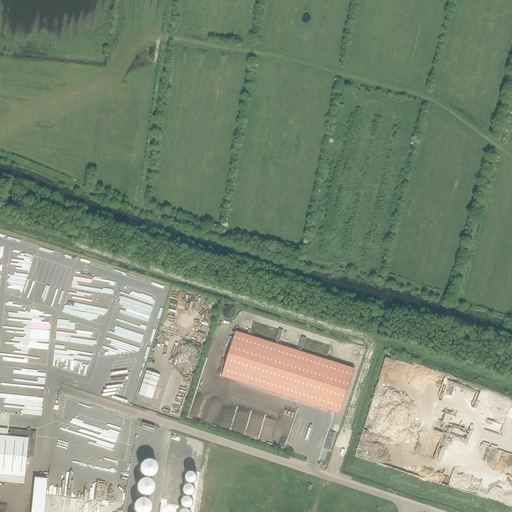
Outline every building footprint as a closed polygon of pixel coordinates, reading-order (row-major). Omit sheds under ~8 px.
[(223,312),(223,313),(223,314),(223,315),(224,315),(224,316),(225,317),(226,318),(227,318),(228,318),(229,319),(230,319),(231,318),(232,318),(233,317),(234,316),(235,316),(235,315),(235,314),(236,313),(236,312),(235,311),(235,310),(235,309),(234,308),(233,307),(232,306),(231,306),(230,306),(229,306),(228,306),(227,306),(226,307),(225,307),(224,308),(224,309),(223,310),(223,311),(223,312)] [(354,370),(341,365),(298,352),(236,331),(222,376),(284,396),(327,409),(340,413),(354,370)] [(160,375),(147,371),(139,394),(152,399),(160,375)] [(454,426),(452,432),(456,433),(456,434),(464,437),(466,430),(454,426)] [(34,457),(36,432),(10,429),(9,437),(0,435),(0,474),(24,477),(23,484),(24,484),(26,456),(34,457)] [(324,449),(330,451),(336,434),(330,432),(324,449)] [(140,475),(144,477),(143,480),(139,483),(138,484),(139,489),(139,488),(140,493),(142,495),(145,496),(149,496),(153,492),(154,489),(152,476),(152,475),(155,473),(155,470),(156,467),(156,465),(152,461),(146,459),(141,460),(137,463),(136,466),(137,472),(140,475)] [(43,511),(47,479),(35,478),(31,511),(43,511)]
